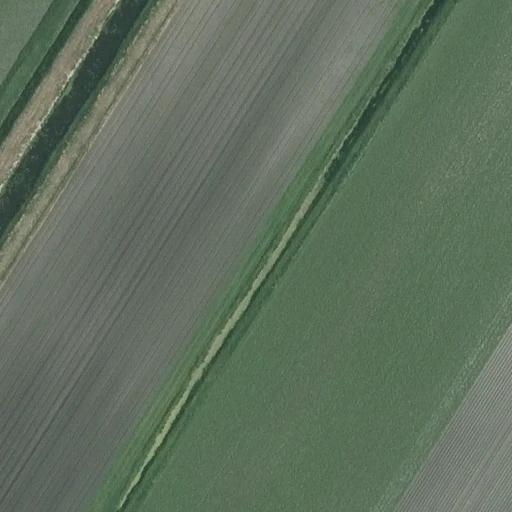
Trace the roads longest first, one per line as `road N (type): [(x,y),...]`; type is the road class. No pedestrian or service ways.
road 1 (track): [(0,283),(176,0)]
road 2 (track): [(107,0),(0,171)]
